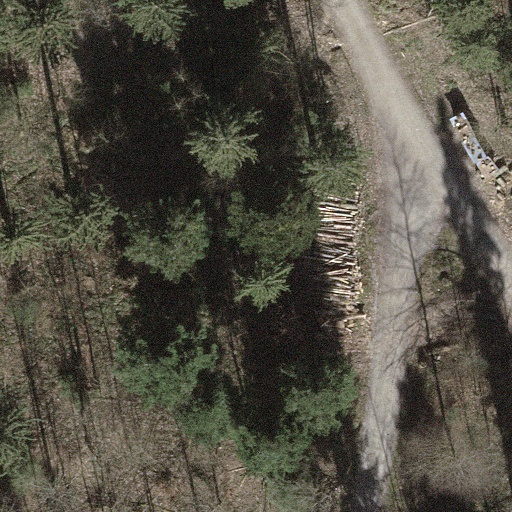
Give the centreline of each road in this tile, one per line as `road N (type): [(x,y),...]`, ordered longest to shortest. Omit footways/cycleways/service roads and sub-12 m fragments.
road 1 (track): [(362,511),(417,144),(338,0)]
road 2 (track): [(417,144),(511,301)]
